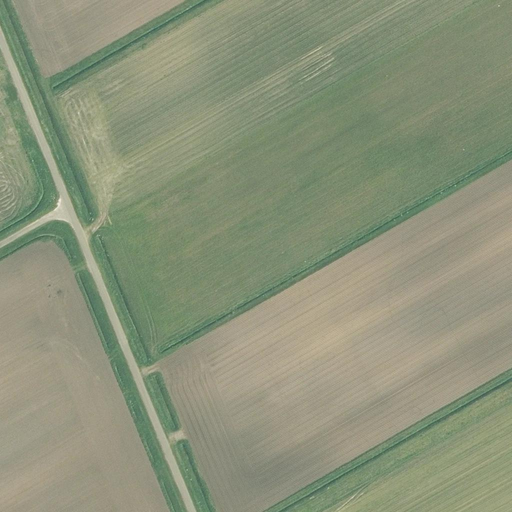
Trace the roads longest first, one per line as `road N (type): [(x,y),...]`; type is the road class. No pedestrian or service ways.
road 1 (unclassified): [(191,511),(68,205)]
road 2 (unclassified): [(68,205),(0,37)]
